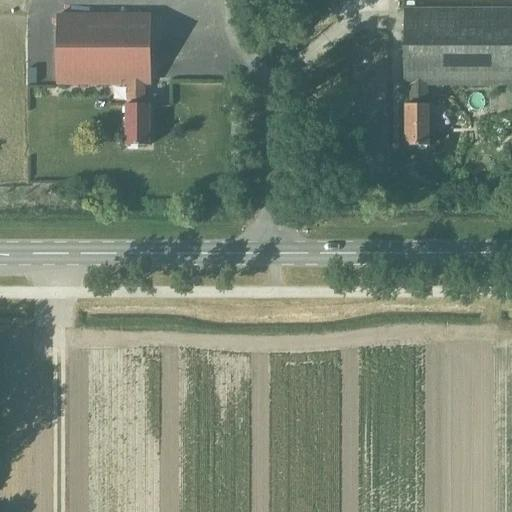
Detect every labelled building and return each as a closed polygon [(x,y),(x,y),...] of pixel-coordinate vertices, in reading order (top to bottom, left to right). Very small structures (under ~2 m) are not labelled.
[(332,10),(332,0),(305,0),(306,10),(332,10)] [(511,85),(511,10),(405,10),(405,86),(409,86),(427,86),(511,85)] [(145,105),(145,85),(149,85),(149,16),(57,16),(57,85),(127,85),(127,105),(126,105),(126,146),(149,146),(149,105),(145,105)] [(164,89),(182,89),(183,68),(165,68),(164,89)] [(405,105),(405,147),(428,147),(428,105),(427,105),(427,86),(409,86),(409,105),(405,105)]
